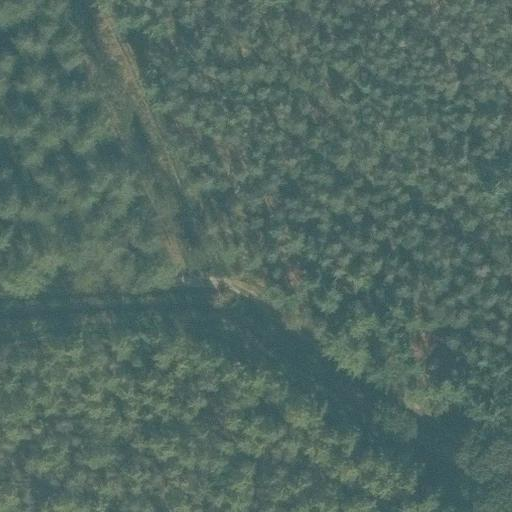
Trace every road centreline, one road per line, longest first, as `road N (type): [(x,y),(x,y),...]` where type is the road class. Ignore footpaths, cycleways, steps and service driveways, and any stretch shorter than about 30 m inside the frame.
road 1 (track): [(62,0),(190,284),(238,287),(357,380),(511,478)]
road 2 (track): [(190,284),(0,292)]
